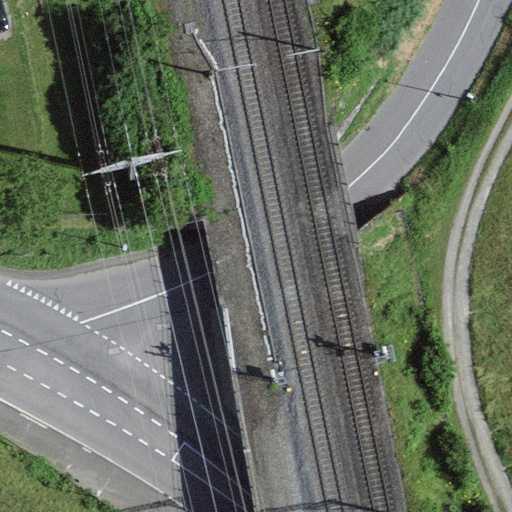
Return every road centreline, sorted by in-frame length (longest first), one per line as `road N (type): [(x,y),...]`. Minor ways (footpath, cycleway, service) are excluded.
road 1 (unclassified): [(478,0),(415,111),(353,181),(218,266),(8,351)]
road 2 (track): [(508,511),(464,407),(452,337),(461,231),(511,110)]
road 3 (tertiary): [(259,511),(149,431),(8,351)]
